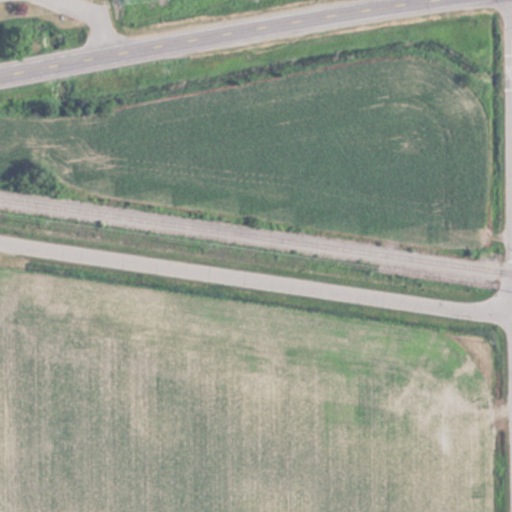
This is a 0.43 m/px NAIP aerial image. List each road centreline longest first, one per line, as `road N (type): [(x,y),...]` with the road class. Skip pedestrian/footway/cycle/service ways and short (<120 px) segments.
road 1 (residential): [(511,314),(0,244)]
road 2 (primary): [(0,74),(439,0)]
